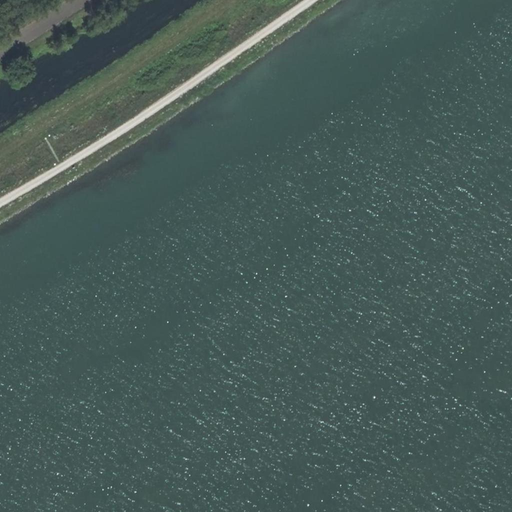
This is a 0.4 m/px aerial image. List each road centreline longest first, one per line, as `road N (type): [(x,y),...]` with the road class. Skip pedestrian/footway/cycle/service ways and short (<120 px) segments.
road 1 (track): [(313,0),(0,204)]
road 2 (track): [(0,154),(237,0)]
